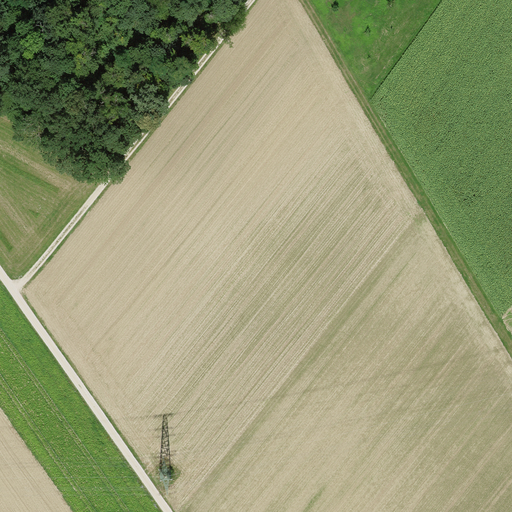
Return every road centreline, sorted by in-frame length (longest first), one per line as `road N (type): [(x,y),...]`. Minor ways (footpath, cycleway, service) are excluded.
road 1 (track): [(294,0),(511,370)]
road 2 (track): [(6,293),(47,258),(249,0)]
road 3 (track): [(159,511),(0,284)]
